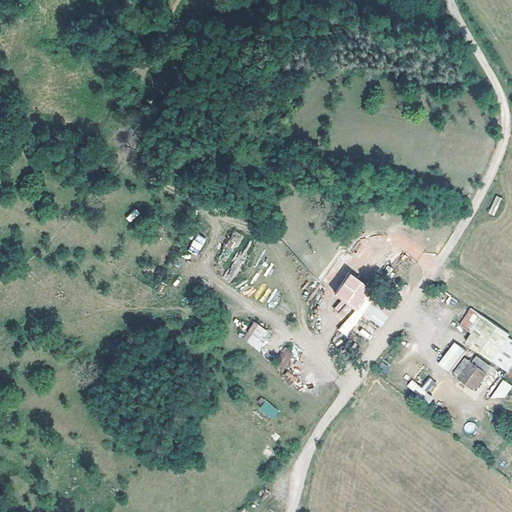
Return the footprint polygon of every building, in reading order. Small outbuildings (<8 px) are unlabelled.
[(494,216),(501,198),(495,195),(488,213),(494,216)] [(129,221),(140,215),(137,210),(126,216),(129,221)] [(189,240),(182,250),(199,263),(206,253),(189,240)] [(141,242),(135,251),(144,257),(150,248),(141,242)] [(354,309),(338,330),(347,336),(362,315),(380,328),(390,315),(367,299),(374,290),(350,273),(334,295),(354,309)] [(341,300),(333,309),(345,319),(352,311),(341,300)] [(510,372),(511,368),(511,333),(475,309),(463,328),(475,336),(468,345),(505,369),(510,372)] [(251,322),(242,342),(262,350),(271,331),(251,322)] [(454,342),(437,364),(449,373),(466,350),(454,342)] [(285,348),(274,362),(282,369),(294,356),(285,348)] [(461,380),(475,390),(492,369),(477,358),(473,364),(466,359),(454,375),(461,380)] [(292,385),(298,378),(287,370),(281,377),(292,385)] [(255,388),(258,385),(249,377),(246,380),(255,388)] [(435,382),(429,378),(423,388),(410,380),(405,388),(429,402),(432,397),(428,394),(435,382)] [(511,385),(502,379),(490,396),(500,403),(511,386),(511,385)] [(471,396),(475,390),(461,380),(456,386),(471,396)] [(258,385),(255,388),(252,392),(263,401),(268,395),(258,385)] [(273,419),(279,411),(266,400),(259,408),(273,419)] [(466,421),(463,431),(473,434),(476,424),(466,421)]
